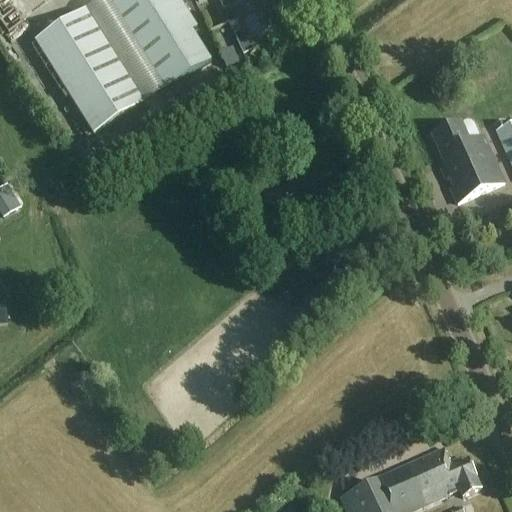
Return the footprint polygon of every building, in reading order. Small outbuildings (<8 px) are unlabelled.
[(175,0),(107,0),(165,91),(166,93),(210,65),(192,37),(197,34),(175,0)] [(230,10),(236,22),(269,7),(266,0),(216,0),(223,13),(230,10)] [(269,7),(236,22),(241,34),(234,37),(243,58),(261,50),(257,41),(280,30),(269,7)] [(83,14),(35,44),(93,138),(141,108),(140,106),(83,14)] [(490,128),(511,174),(511,127),(507,130),(503,122),(490,128)] [(431,138),(432,141),(446,170),(445,170),(440,173),(444,183),(446,182),(448,181),(453,191),(451,192),(449,193),(456,207),(457,207),(504,185),(483,141),(480,143),(474,129),(473,127),(471,125),(469,124),(467,124),(464,125),(462,126),(460,127),(459,125),(431,138)] [(312,208),(337,195),(326,174),(312,181),(310,177),(260,203),(275,233),(314,213),(312,208)] [(0,191),(0,216),(3,221),(21,211),(7,187),(0,191)] [(313,261),(277,292),(295,312),(283,322),(305,349),(324,332),(353,307),(341,292),(313,261)] [(492,346),(511,345),(511,319),(492,320),(492,346)] [(461,502),(477,495),(481,494),(468,462),(459,466),(451,470),(450,467),(445,454),(440,456),(394,476),(377,483),(378,485),(341,502),(345,511),(417,511),(455,496),(458,495),(461,502)] [(315,511),(341,511),(339,502),(314,508),(315,511)]
